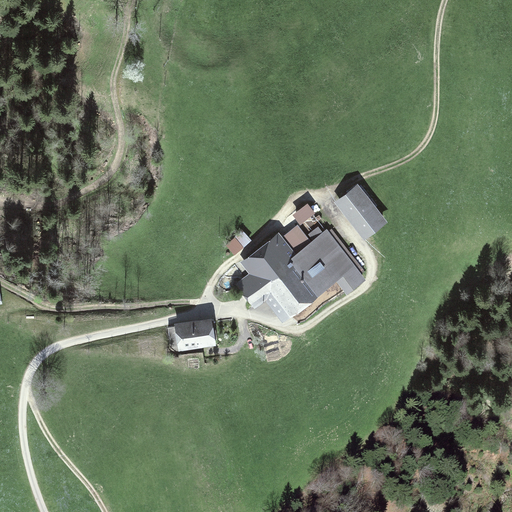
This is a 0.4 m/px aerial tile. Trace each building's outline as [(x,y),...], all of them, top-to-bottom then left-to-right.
[(383,219),(358,187),(342,200),(367,231),(383,219)] [(294,220),(287,224),(291,233),(299,229),(294,220)] [(250,238),(243,230),(225,246),(232,254),(250,238)] [(346,290),(362,278),(327,232),(296,256),(281,236),(248,261),(257,273),(239,287),(254,306),(264,298),(278,317),(334,275),(346,290)] [(213,321),(168,328),(172,349),(217,342),(213,321)]
